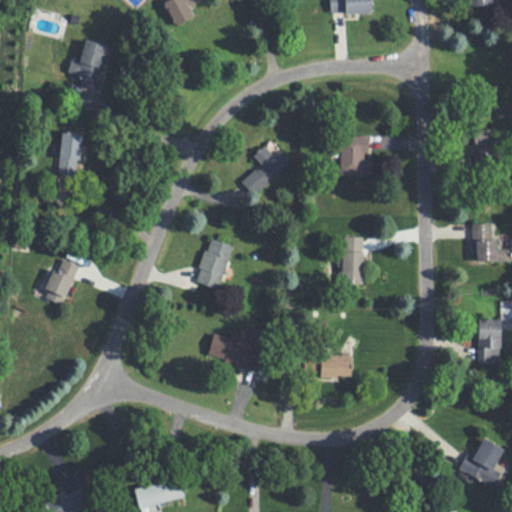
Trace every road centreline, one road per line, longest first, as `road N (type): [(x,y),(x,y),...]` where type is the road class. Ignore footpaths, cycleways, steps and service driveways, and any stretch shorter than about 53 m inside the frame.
road 1 (residential): [(96,379),(242,430),(294,437),(345,434),(395,413),(418,370),(421,339),(414,0)]
road 2 (residential): [(411,65),(297,69),(246,85),(182,166),(96,379)]
